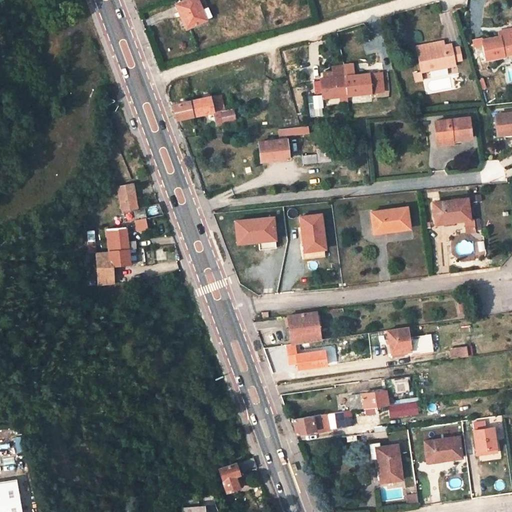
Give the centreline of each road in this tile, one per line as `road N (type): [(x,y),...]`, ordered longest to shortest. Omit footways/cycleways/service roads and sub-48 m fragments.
road 1 (residential): [(500,174),(185,207)]
road 2 (residential): [(421,0),(138,82)]
road 3 (residential): [(511,278),(222,308)]
road 4 (primary): [(298,511),(222,308)]
road 5 (primary): [(185,207),(138,82)]
